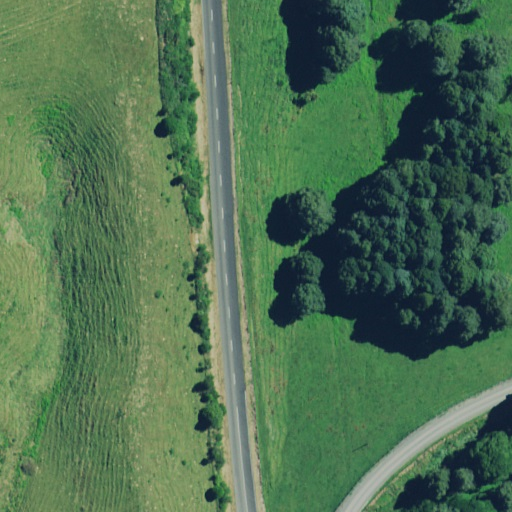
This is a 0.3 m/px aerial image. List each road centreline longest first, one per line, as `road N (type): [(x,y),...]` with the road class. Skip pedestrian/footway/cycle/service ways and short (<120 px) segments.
road 1 (tertiary): [(248,511),(229,344),(209,0)]
road 2 (unclassified): [(353,511),(371,488),(454,423),(511,394)]
